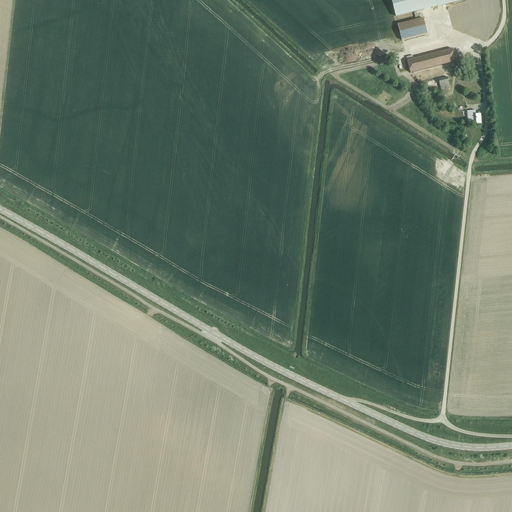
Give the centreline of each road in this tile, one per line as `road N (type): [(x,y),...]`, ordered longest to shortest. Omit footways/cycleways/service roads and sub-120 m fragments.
road 1 (unclassified): [(442,416),(470,157),(487,125),(479,54),(499,29),(503,0)]
road 2 (secondary): [(0,210),(345,401)]
road 3 (secondary): [(345,401),(455,446),(511,445)]
